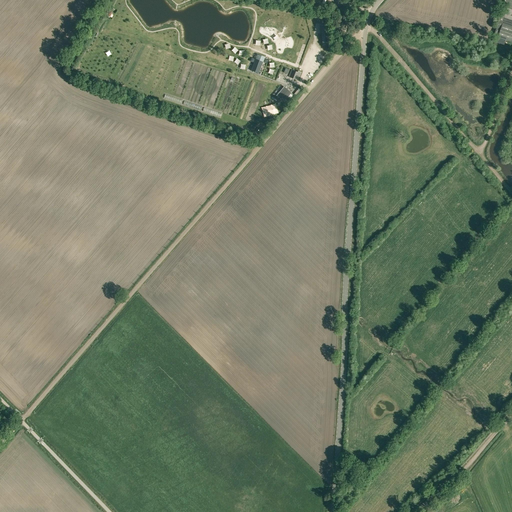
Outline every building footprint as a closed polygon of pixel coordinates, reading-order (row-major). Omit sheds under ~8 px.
[(511,0),(505,0),(501,16),(511,19),(511,0)] [(322,44),(330,43),(328,24),(320,24),(322,44)] [(506,40),(511,42),(511,26),(503,24),(498,37),(494,36),(492,41),(504,45),(506,40)] [(251,71),(258,73),(263,62),(255,59),(251,71)] [(291,70),(289,77),(298,80),(300,73),(291,70)] [(284,103),(291,94),(284,88),(276,97),(284,103)]
